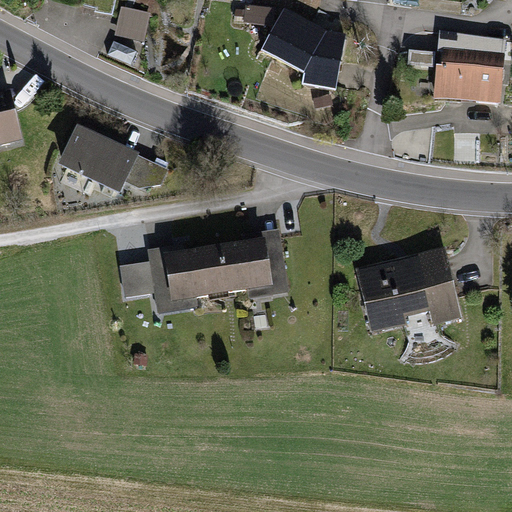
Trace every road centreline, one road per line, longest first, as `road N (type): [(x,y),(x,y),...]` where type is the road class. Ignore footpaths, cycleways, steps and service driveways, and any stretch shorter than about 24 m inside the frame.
road 1 (tertiary): [(0,34),(123,97),(303,163),(392,186),(511,197)]
road 2 (track): [(303,163),(286,189),(0,239)]
